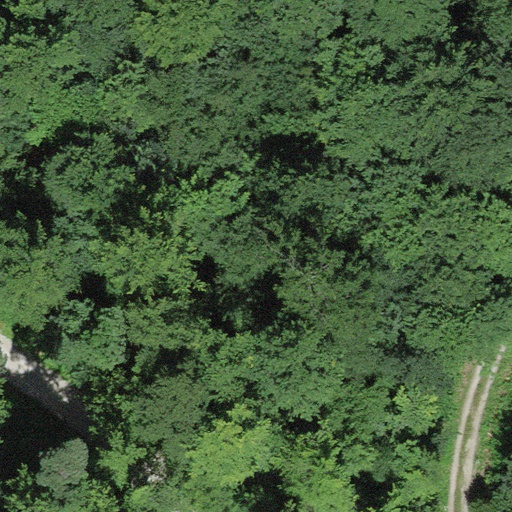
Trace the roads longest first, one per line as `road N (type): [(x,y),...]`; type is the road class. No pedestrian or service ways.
road 1 (track): [(0,362),(70,407),(192,511)]
road 2 (track): [(511,298),(475,380),(459,511)]
